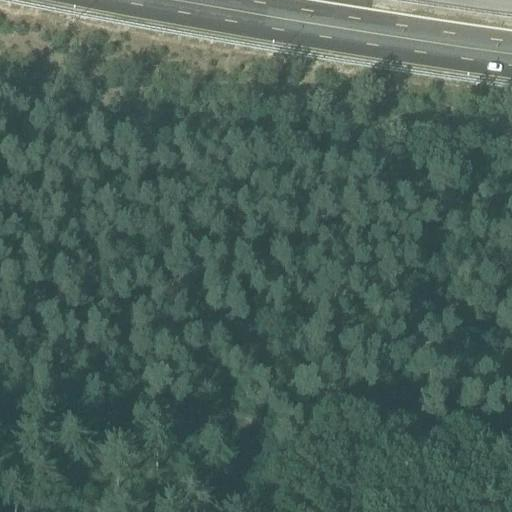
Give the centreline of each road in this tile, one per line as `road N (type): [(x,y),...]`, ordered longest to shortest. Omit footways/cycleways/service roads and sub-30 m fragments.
road 1 (track): [(0,425),(501,434)]
road 2 (motorway): [(187,0),(511,52)]
road 3 (track): [(361,511),(434,455),(501,434)]
